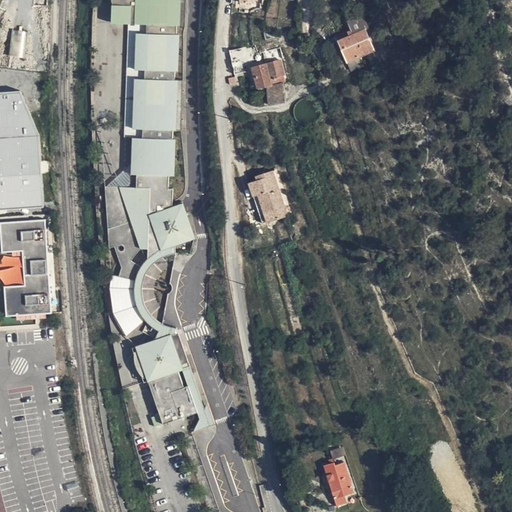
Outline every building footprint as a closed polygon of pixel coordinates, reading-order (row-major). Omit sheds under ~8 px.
[(172,242),(179,240),(198,233),(187,199),(175,203),(176,185),(172,184),(173,172),(177,172),(178,136),(176,135),(176,127),(185,127),(187,77),(178,77),(178,67),(181,68),(183,32),(181,32),(181,22),(189,22),(189,0),(117,0),(117,19),(133,20),(135,20),(135,17),(139,17),(139,21),(151,21),(150,31),(141,30),(140,66),(149,67),(148,76),(140,75),(138,125),(146,125),(146,134),(137,134),(136,156),(135,170),(140,171),(139,183),(135,183),(109,182),(113,244),(118,242),(132,237),(133,241),(126,251),(129,254),(125,262),(122,272),(139,276),(141,271),(143,266),(145,263),(135,257),(138,252),(144,245),(145,245),(156,245),(156,248),(163,246),(172,242)] [(316,26),(328,23),(327,14),(314,17),(316,26)] [(135,20),(133,20),(129,133),(137,134),(146,134),(146,125),(138,125),(140,75),(148,76),(149,67),(140,66),(141,30),(150,31),(151,21),(139,21),(139,17),(135,17),(135,20)] [(351,39),(364,34),(360,19),(346,24),(351,39)] [(23,56),(25,31),(12,30),(10,55),(23,56)] [(357,63),(372,58),(364,34),(351,39),(334,45),(343,68),(344,68),(352,65),(355,73),(360,71),(357,63)] [(236,58),(237,69),(249,67),(248,57),(236,58)] [(282,58),(268,61),(269,62),(271,73),(274,83),(283,81),(282,75),(285,74),(282,58)] [(271,73),(269,62),(254,64),(256,75),(271,73)] [(98,64),(98,108),(113,108),(113,64),(98,64)] [(346,76),(355,73),(352,65),(344,68),(346,76)] [(268,85),(274,84),(274,83),(271,73),(256,75),(258,86),(268,85)] [(289,102),(286,82),(274,84),(268,85),(272,109),(289,105),(289,102)] [(136,156),(109,182),(135,183),(135,170),(136,156)] [(270,221),(288,216),(276,171),(259,175),(260,180),(253,182),(257,195),(263,194),(270,221)] [(264,223),(270,221),(263,194),(257,195),(264,223)] [(27,221),(1,223),(3,254),(24,253),(24,258),(26,283),(26,288),(6,289),(8,319),(53,316),(48,221),(27,221)] [(118,242),(125,262),(129,254),(126,251),(133,241),(132,237),(118,242)] [(178,331),(182,331),(180,323),(174,323),(166,320),(158,315),(154,310),(150,304),(147,296),(146,291),(145,284),(146,277),(150,269),(154,262),(158,258),(164,254),(173,250),(179,249),(179,240),(172,242),(163,246),(159,248),(155,251),(149,257),(145,263),(143,266),(141,271),(139,276),(138,282),(138,287),(138,293),(140,301),(143,308),(148,315),(154,321),(159,324),(161,326),(167,328),(174,330),(178,331)] [(159,248),(163,246),(156,248),(156,245),(145,245),(149,257),(155,251),(159,248)] [(24,258),(0,260),(3,286),(26,283),(24,258)] [(161,326),(155,336),(174,330),(167,328),(161,326)] [(166,420),(201,407),(192,381),(187,382),(181,366),(184,360),(174,330),(155,336),(136,343),(147,378),(151,376),(166,420)] [(192,381),(201,407),(203,414),(195,429),(219,420),(211,399),(208,405),(182,331),(178,331),(174,330),(184,360),(181,366),(187,382),(192,381)] [(328,478),(332,489),(337,505),(347,502),(345,495),(355,492),(346,464),(336,467),(335,464),(333,464),(332,460),(330,461),(331,465),(325,467),(328,478)]
